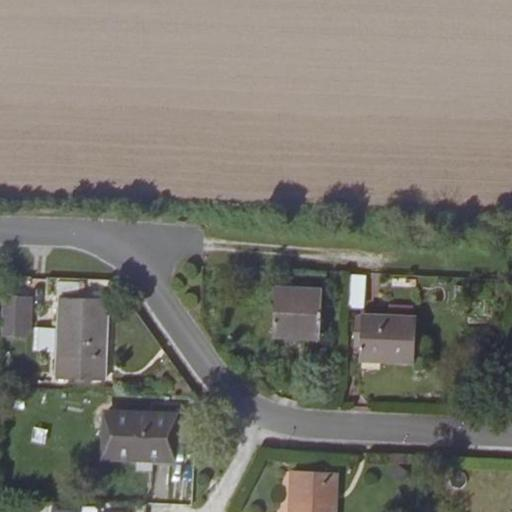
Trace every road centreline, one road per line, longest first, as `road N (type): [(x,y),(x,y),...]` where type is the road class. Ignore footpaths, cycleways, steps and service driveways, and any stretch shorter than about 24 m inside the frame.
road 1 (residential): [(0,233),(120,236),(256,414),(318,431),(511,437)]
road 2 (track): [(511,249),(120,236)]
road 3 (unknown): [(256,414),(176,511)]
